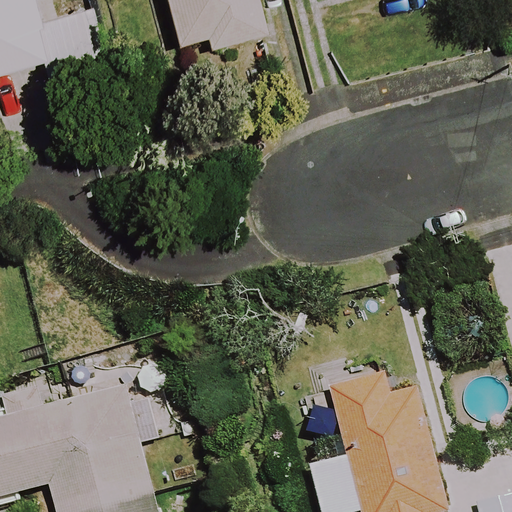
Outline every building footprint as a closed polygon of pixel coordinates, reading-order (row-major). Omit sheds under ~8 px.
[(37,28),(29,0),(0,0),(0,75),(43,64),(48,85),(104,71),(89,14),(37,28)] [(165,0),(177,44),(204,37),(208,50),(265,35),(256,0),(165,0)] [(390,398),(384,375),(331,388),(348,458),(313,467),(324,511),(449,511),(452,511),(421,391),(390,398)] [(166,440),(150,381),(8,422),(2,402),(0,402),(0,505),(51,492),(56,511),(157,511),(139,448),(166,440)] [(469,511),(511,511),(511,494),(468,503),(469,511)]
